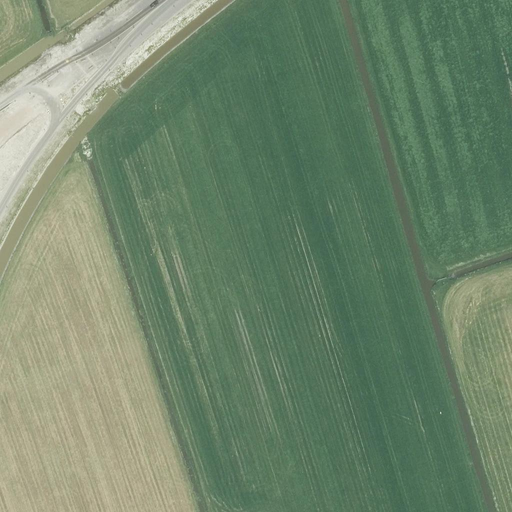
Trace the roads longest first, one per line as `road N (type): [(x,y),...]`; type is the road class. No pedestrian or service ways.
road 1 (trunk): [(0,208),(32,154),(152,10)]
road 2 (trunk): [(0,135),(152,10)]
road 3 (trunk): [(152,10),(0,107)]
